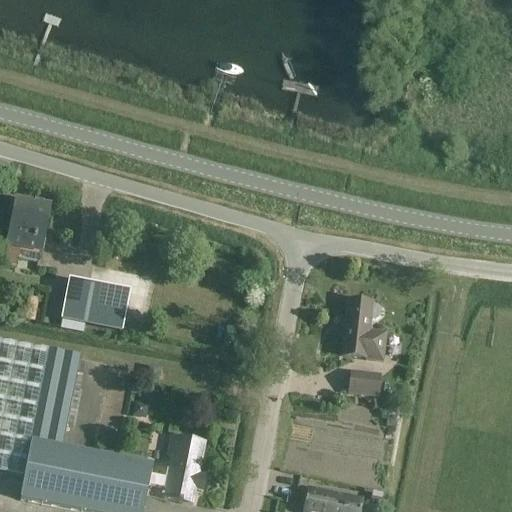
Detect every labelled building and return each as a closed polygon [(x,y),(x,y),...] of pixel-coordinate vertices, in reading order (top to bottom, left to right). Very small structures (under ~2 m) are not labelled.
[(6,250),(3,266),(15,268),(17,261),(37,265),(39,257),(45,230),(49,210),(16,204),(12,223),(6,250)] [(141,291),(143,276),(110,271),(107,286),(141,291)] [(68,281),(60,323),(61,324),(84,328),(122,335),(130,294),(68,281)] [(20,314),(19,320),(24,321),(24,322),(34,323),(38,300),(28,298),(25,315),(20,314)] [(371,307),(372,305),(348,303),(341,357),(382,362),(385,334),(368,332),(370,320),(376,320),(379,318),(380,310),(378,307),(371,307)] [(153,469),(63,451),(81,361),(0,344),(0,475),(24,480),(19,503),(63,511),(142,511),(143,510),(149,485),(166,488),(164,500),(193,506),(197,486),(203,487),(205,477),(199,476),(205,445),(171,438),(168,457),(172,458),(170,469),(167,471),(166,479),(152,476),(153,469)] [(147,380),(158,382),(161,371),(149,368),(147,380)] [(348,395),(368,398),(378,399),(380,378),(351,374),(348,395)] [(134,404),(132,418),(146,421),(148,407),(134,404)] [(360,511),(362,503),(308,491),(303,511),(360,511)]
